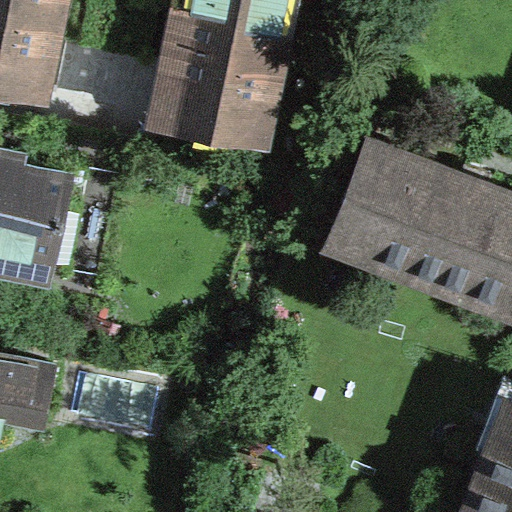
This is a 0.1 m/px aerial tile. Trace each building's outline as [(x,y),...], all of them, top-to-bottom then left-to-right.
[(61,0),(0,0),(0,80),(43,89),(61,0)] [(89,0),(81,39),(144,52),(155,0),(89,0)] [(182,0),(174,42),(159,114),(264,136),(292,0),(182,0)] [(511,293),(511,188),(445,162),(367,133),(331,225),(371,240),(369,247),(504,299),(507,292),(511,293)] [(0,262),(48,273),(71,166),(29,157),(25,161),(21,160),(24,146),(0,140),(0,262)] [(47,391),(53,361),(0,349),(0,417),(7,383),(47,391)] [(511,511),(511,407),(503,432),(496,429),(464,511),(511,511)]
